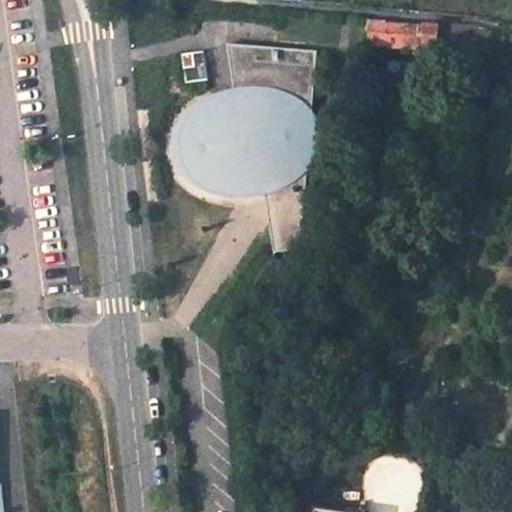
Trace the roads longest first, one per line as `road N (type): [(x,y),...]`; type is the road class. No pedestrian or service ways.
road 1 (unclassified): [(86,0),(128,346)]
road 2 (unclassified): [(128,346),(146,511)]
road 3 (unclassified): [(0,345),(128,346)]
